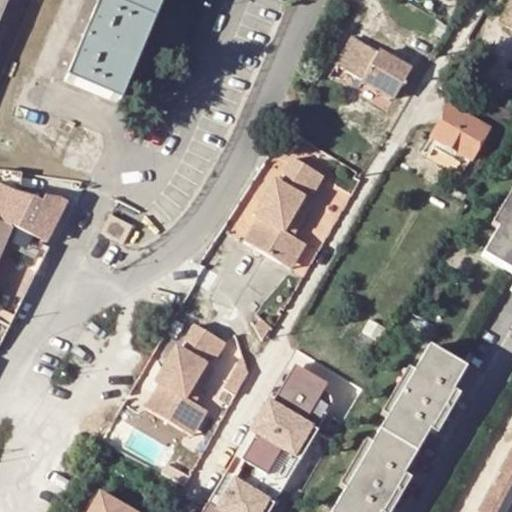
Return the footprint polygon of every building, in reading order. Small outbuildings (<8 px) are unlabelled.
[(160,0),(95,0),(62,80),(116,104),(160,0)] [(511,25),(511,16),(506,13),(502,20),(511,25)] [(408,72),(354,41),(338,68),(392,100),(408,72)] [(511,112),(487,97),(481,108),(511,126),(511,112)] [(492,118),(477,109),(472,117),(449,104),(430,136),(468,159),(492,118)] [(293,153),(301,141),(284,130),(276,143),(293,153)] [(241,240),(283,264),(297,239),(294,237),(285,232),(305,197),(302,195),(306,188),(316,171),(290,156),(282,171),(286,174),(281,183),(272,177),(250,215),(254,218),(241,240)] [(0,325),(7,329),(47,250),(42,247),(66,201),(46,191),(40,202),(17,189),(20,174),(0,170),(0,325)] [(324,176),(316,171),(306,188),(315,193),(324,176)] [(511,186),(490,224),(497,228),(511,203),(511,186)] [(305,197),(285,232),(294,237),(314,202),(305,197)] [(511,271),(511,203),(497,228),(482,254),(511,271)] [(110,216),(102,232),(122,242),(130,226),(110,216)] [(305,244),(297,239),(283,264),(291,269),(305,244)] [(384,327),(369,319),(362,331),(377,340),(384,327)] [(144,408),(186,432),(200,406),(197,404),(187,399),(207,365),(208,363),(204,360),(208,353),(217,338),(192,324),(183,340),(186,342),(182,349),(174,344),(151,383),(157,387),(144,408)] [(226,343),(217,338),(208,353),(217,359),(226,343)] [(303,351),(286,342),(248,407),(261,414),(291,364),(295,366),(303,351)] [(331,511),(380,511),(402,475),(415,452),(429,429),(451,391),(465,367),(428,346),(413,372),(387,417),(379,431),(371,445),(344,491),(331,511)] [(187,399),(197,404),(215,370),(207,365),(187,399)] [(406,368),(380,412),(387,417),(413,372),(406,368)] [(451,391),(429,429),(436,433),(458,395),(451,391)] [(209,411),(200,406),(186,432),(194,437),(209,411)] [(247,451),(224,492),(256,511),(265,511),(287,475),(282,471),(302,436),(283,424),(278,433),(273,430),(258,456),(247,451)] [(364,441),(337,487),(344,491),(371,445),(364,441)] [(511,511),(511,455),(480,511),(511,511)] [(402,475),(380,511),(388,511),(408,479),(402,475)] [(86,511),(129,511),(97,494),(86,511)]
